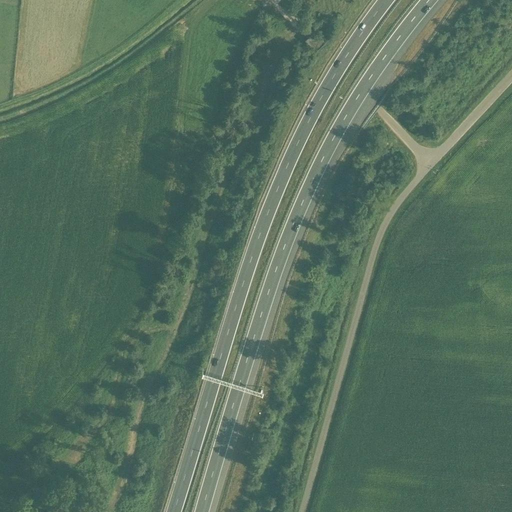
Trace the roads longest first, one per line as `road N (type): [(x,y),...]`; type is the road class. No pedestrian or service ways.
road 1 (motorway): [(201,511),(300,205),(366,82),(428,0)]
road 2 (motorway): [(386,0),(331,79),(267,213),(173,511)]
road 3 (unclassified): [(301,511),(374,248),(430,163)]
road 4 (unclassified): [(430,163),(275,0)]
road 5 (unclassified): [(511,75),(430,163)]
